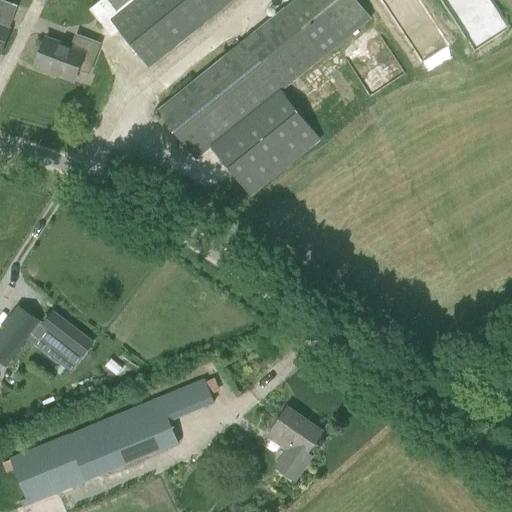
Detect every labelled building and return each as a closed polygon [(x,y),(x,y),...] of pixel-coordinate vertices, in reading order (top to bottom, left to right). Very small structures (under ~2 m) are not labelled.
[(0,0),(0,21),(13,26),(20,4),(6,0),(0,0)] [(148,69),(164,56),(164,57),(234,0),(101,0),(90,10),(111,38),(118,32),(148,69)] [(210,147),(280,91),(371,18),(355,0),(297,0),(158,112),(196,159),(210,147)] [(0,53),(9,31),(0,27),(0,53)] [(46,38),(34,68),(73,83),(78,70),(88,74),(100,45),(77,36),(72,48),(46,38)] [(320,141),(280,91),(210,147),(250,197),(320,141)] [(0,331),(0,362),(5,366),(6,365),(26,338),(70,371),(72,369),(80,358),(92,342),(53,313),(43,327),(18,308),(6,324),(0,331)] [(142,407),(66,437),(10,459),(25,500),(20,502),(23,508),(84,482),(160,452),(178,444),(170,421),(214,403),(204,380),(142,407)] [(287,409),(276,425),(268,436),(288,450),(276,468),(295,481),(312,457),(307,454),(321,432),(287,409)]
